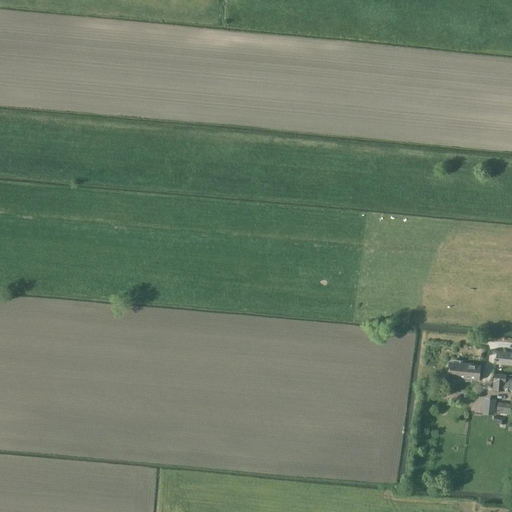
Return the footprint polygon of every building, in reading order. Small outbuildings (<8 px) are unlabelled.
[(511,353),(497,352),(496,363),(511,364),(511,353)] [(449,363),(449,366),(446,366),(446,373),(448,373),(448,377),(453,377),(453,380),(464,380),(469,381),(469,378),(479,379),(480,365),(459,364),(460,361),(452,360),(452,363),(449,363)] [(511,375),(495,374),(493,390),(511,392),(511,391),(511,375)] [(511,404),(498,403),(497,413),(511,414),(511,404)] [(506,418),(494,416),(493,422),(498,423),(498,424),(505,425),(506,418)]
